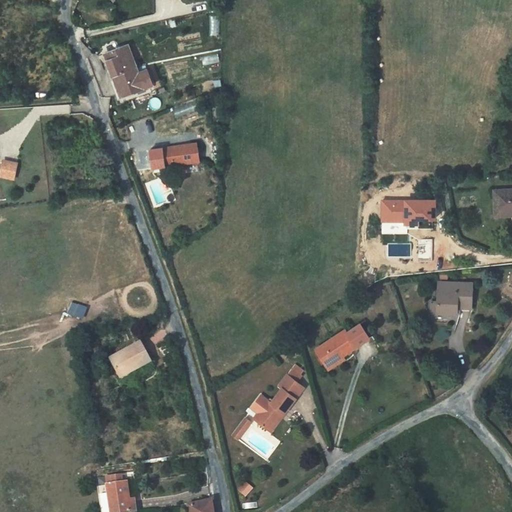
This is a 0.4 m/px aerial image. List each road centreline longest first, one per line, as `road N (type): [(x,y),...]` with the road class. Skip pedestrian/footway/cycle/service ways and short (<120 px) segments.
road 1 (unclassified): [(222,511),(161,255),(70,31),(65,0)]
road 2 (residential): [(443,407),(387,431),(275,511)]
